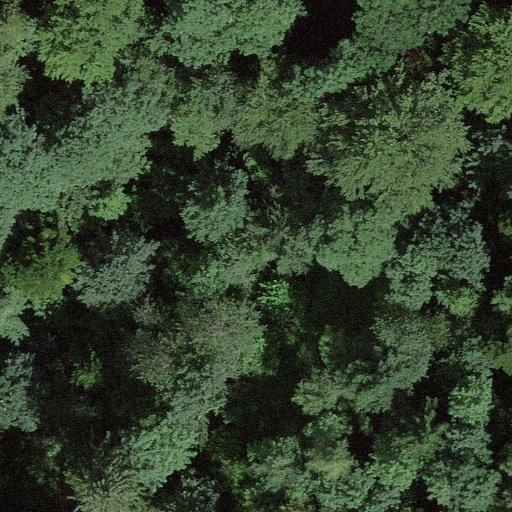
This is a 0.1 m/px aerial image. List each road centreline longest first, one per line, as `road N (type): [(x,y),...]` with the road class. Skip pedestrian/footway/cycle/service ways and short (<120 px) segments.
road 1 (track): [(234,511),(495,0)]
road 2 (track): [(0,228),(294,0)]
